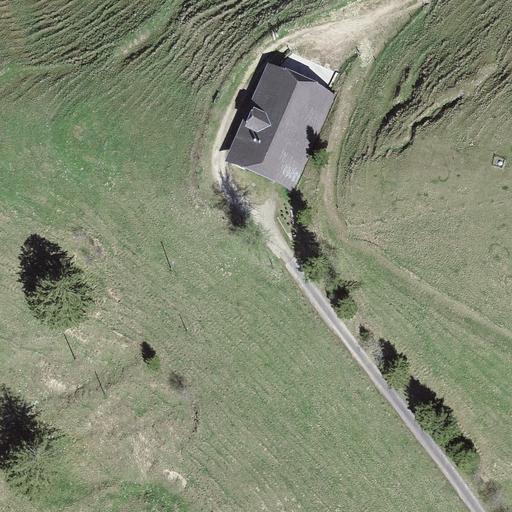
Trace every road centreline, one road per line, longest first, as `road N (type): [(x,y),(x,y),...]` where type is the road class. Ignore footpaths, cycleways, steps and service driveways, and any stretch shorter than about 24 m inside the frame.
road 1 (track): [(391,0),(273,48),(228,112),(215,163),(479,511)]
road 2 (track): [(511,345),(423,297),(339,235),(328,215),(330,158),(384,8),(418,0)]
